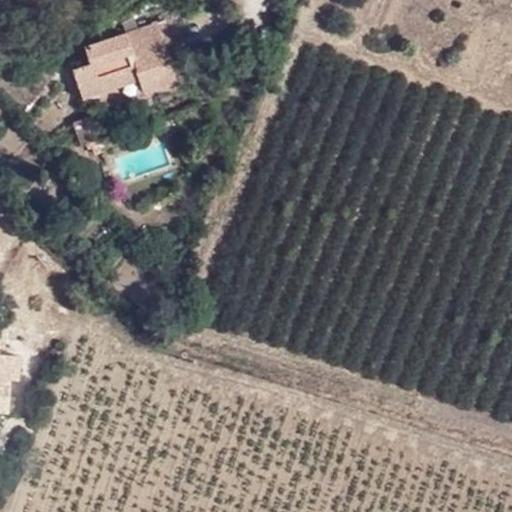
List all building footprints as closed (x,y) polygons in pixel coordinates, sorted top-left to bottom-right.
[(157,21),(164,44),(172,41),(164,19),(157,21)] [(175,79),(164,44),(157,21),(89,44),(96,61),(76,68),(81,88),(141,68),(143,76),(147,89),(175,79)] [(84,97),(143,76),(141,68),(81,88),(84,97)] [(96,139),(87,117),(75,121),(82,140),(89,141),(93,152),(101,150),(104,153),(110,150),(107,142),(105,143),(104,136),(96,139)] [(0,342),(0,356),(23,357),(23,344),(0,342)] [(0,356),(0,409),(11,411),(11,378),(21,379),(23,357),(0,356)]
